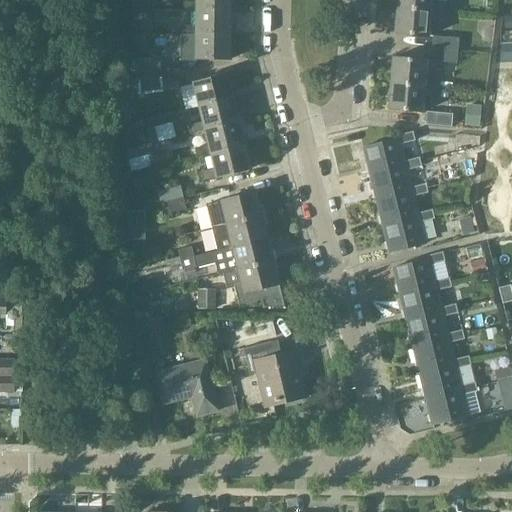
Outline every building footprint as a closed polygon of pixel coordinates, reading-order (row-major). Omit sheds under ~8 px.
[(131,0),(132,9),(141,9),(140,0),(131,0)] [(182,1),(182,9),(195,10),(230,10),(230,0),(194,0),(195,1),(182,1)] [(395,0),(395,7),(444,11),(445,1),(435,0),(395,0)] [(395,7),(393,33),(427,36),(429,19),(443,21),(444,11),(395,7)] [(132,23),(132,24),(141,23),(141,9),(132,9),(132,23)] [(181,25),(181,33),(230,33),(230,10),(195,10),(194,26),(181,25)] [(181,34),(181,60),(196,60),(196,58),(229,58),(230,33),(181,33),(181,34)] [(431,36),(430,48),(456,51),(457,38),(431,36)] [(511,43),(500,44),(501,60),(511,59),(511,43)] [(430,48),(429,62),(455,64),(456,51),(430,48)] [(157,56),(133,59),(135,71),(158,68),(157,56)] [(391,56),(389,83),(438,87),(439,76),(424,75),(425,59),(391,56)] [(158,68),(135,71),(136,83),(160,80),(158,68)] [(225,74),(191,82),(197,107),(232,98),(225,74)] [(189,78),(175,80),(179,104),(192,102),(189,78)] [(160,80),(136,83),(137,94),(161,92),(160,80)] [(389,83),(386,108),(420,111),(422,95),(437,96),(438,87),(389,83)] [(201,121),(187,124),(189,133),(203,130),(237,121),(232,98),(197,107),(201,121)] [(472,117),(473,100),(462,99),(461,116),(472,117)] [(424,111),(423,124),(449,126),(450,113),(424,111)] [(206,144),(193,147),(195,156),(209,153),(243,144),(237,121),(203,130),(206,144)] [(397,138),(361,147),(368,173),(405,164),(404,161),(399,143),(413,140),(411,132),(409,132),(396,135),(397,138)] [(212,167),(199,171),(202,180),(215,176),(249,168),(243,144),(209,153),(212,167)] [(165,146),(145,152),(149,167),(169,162),(165,146)] [(405,164),(368,173),(374,200),(411,191),(410,187),(406,169),(419,165),(417,158),(404,161),(405,164)] [(461,176),(443,179),(446,201),(464,198),(461,176)] [(411,191),(374,200),(380,226),(417,217),(416,213),(412,195),(426,191),(424,184),(410,187),(411,191)] [(178,186),(155,192),(158,204),(181,198),(178,186)] [(255,192),(205,203),(211,228),(261,215),(255,192)] [(181,198),(158,204),(161,215),(184,210),(181,198)] [(417,217),(380,226),(387,252),(424,243),(418,221),(432,217),(430,210),(416,213),(417,217)] [(261,215),(211,228),(216,249),(216,250),(266,238),(261,215)] [(210,233),(208,222),(183,227),(185,238),(210,233)] [(191,256),(178,260),(180,269),(193,266),(193,267),(213,263),(215,274),(221,273),(272,260),(266,238),(216,250),(216,249),(191,256)] [(189,247),(175,250),(178,260),(191,256),(189,247)] [(427,258),(391,267),(397,294),(434,284),(433,281),(429,263),(443,259),(441,252),(426,255),(427,256),(427,258)] [(478,252),(464,253),(465,265),(479,264),(478,252)] [(150,264),(153,275),(173,271),(170,260),(150,264)] [(272,260),(221,273),(224,286),(232,284),(237,305),(260,299),(262,305),(283,306),(277,283),(272,260)] [(434,284),(397,294),(404,320),(440,311),(440,307),(435,289),(449,285),(447,277),(433,281),(434,284)] [(509,285),(497,288),(499,296),(511,293),(509,285)] [(511,295),(511,293),(499,296),(501,303),(511,300),(511,295)] [(0,297),(0,314),(21,314),(21,298),(0,297)] [(440,311),(404,320),(410,346),(447,337),(446,333),(441,315),(455,312),(453,304),(440,307),(440,311)] [(134,322),(122,325),(129,356),(142,353),(134,322)] [(447,337),(410,346),(416,372),(453,362),(453,359),(448,341),(461,337),(460,330),(446,333),(447,337)] [(274,340),(241,348),(247,373),(253,372),(262,406),(304,396),(292,350),(278,353),(274,340)] [(453,362),(416,372),(423,398),(460,389),(459,384),(454,366),(468,363),(466,356),(453,359),(453,362)] [(0,359),(0,375),(13,376),(13,360),(0,359)] [(203,359),(153,371),(161,401),(190,395),(195,414),(215,409),(203,359)] [(0,391),(13,392),(13,376),(0,375),(0,391)] [(460,389),(423,398),(429,423),(466,414),(460,392),(474,389),(472,381),(459,384),(460,389)] [(82,398),(73,400),(76,412),(85,411),(82,398)]
